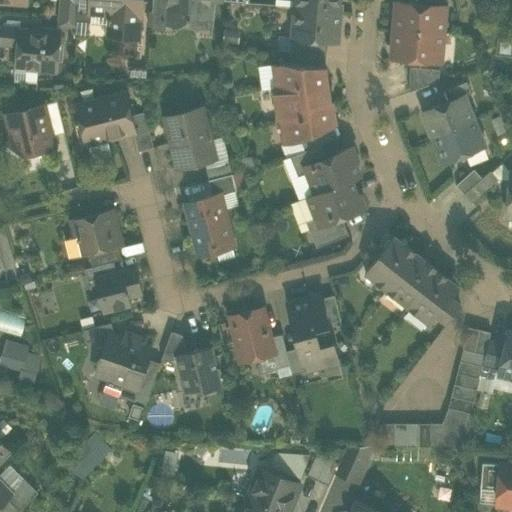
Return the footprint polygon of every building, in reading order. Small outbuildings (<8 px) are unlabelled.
[(61,0),(60,23),(77,24),(78,0),(61,0)] [(78,0),(77,20),(90,21),(91,12),(90,12),(90,0),(78,0)] [(108,35),(138,37),(140,0),(90,0),(90,12),(91,12),(109,13),(109,17),(107,17),(107,21),(109,21),(108,35)] [(153,0),(151,26),(170,28),(171,18),(164,18),(165,0),(153,0)] [(208,27),(210,27),(212,0),(165,0),(164,18),(171,18),(192,20),(193,11),(209,12),(208,22),(208,27)] [(296,0),(296,7),(340,10),(340,0),(296,0)] [(397,1),(395,29),(442,33),(443,21),(440,17),(441,6),(441,5),(425,3),(397,1)] [(337,40),(340,10),(296,7),(293,35),(293,37),(328,40),(337,40)] [(193,11),(192,20),(208,22),(209,12),(193,11)] [(0,43),(18,45),(19,29),(20,29),(21,27),(0,25),(0,43)] [(46,31),(20,29),(19,29),(18,45),(16,66),(18,67),(18,63),(37,64),(37,68),(57,70),(60,33),(46,31)] [(441,45),(442,33),(395,29),(392,57),(436,61),(437,49),(441,45)] [(292,35),(290,50),(288,62),(324,65),(324,66),(325,66),(326,53),(328,40),(293,37),(293,35),(292,35)] [(278,118),(282,117),(304,114),(303,105),(330,101),(324,66),(324,65),(288,62),(283,61),(274,63),(278,87),(274,87),(278,118)] [(410,66),(409,91),(439,80),(440,69),(410,66)] [(445,89),(449,101),(460,96),(464,95),(471,93),(467,80),(445,89)] [(77,103),(87,142),(134,131),(135,130),(130,114),(125,92),(77,103)] [(464,95),(460,96),(464,107),(470,109),(464,95)] [(473,119),(470,109),(464,107),(460,96),(449,101),(423,111),(432,135),(473,119)] [(46,112),(52,134),(65,131),(57,100),(43,103),(45,112),(46,112)] [(332,101),(330,101),(303,105),(304,114),(282,117),(286,142),(295,141),(300,138),(334,125),(335,125),(332,101)] [(164,115),(177,168),(214,159),(208,133),(210,133),(203,105),(164,115)] [(9,142),(25,153),(54,145),(52,134),(46,112),(45,112),(40,113),(40,112),(29,106),(26,111),(27,111),(7,117),(12,138),(9,142)] [(134,131),(138,150),(153,147),(144,111),(130,114),(135,130),(134,131)] [(484,145),(473,119),(432,135),(443,161),(484,145)] [(300,138),(305,149),(291,155),(299,175),(308,171),(306,165),(329,156),(327,155),(322,143),(338,136),(334,125),(300,138)] [(308,171),(316,192),(351,178),(360,175),(355,162),(356,158),(351,145),(337,151),(336,153),(329,156),(306,165),(308,171)] [(206,167),(209,179),(232,173),(229,161),(206,167)] [(456,184),(464,193),(482,177),(474,168),(456,184)] [(491,169),(482,177),(464,193),(472,202),(499,178),(491,169)] [(232,173),(209,179),(213,194),(221,192),(221,194),(236,190),(232,173)] [(356,192),(351,178),(316,192),(308,196),(316,216),(318,222),(341,213),(349,210),(351,212),(365,206),(360,193),(356,192)] [(186,201),(197,248),(232,239),(221,194),(221,192),(213,194),(186,201)] [(71,218),(75,235),(70,236),(67,242),(69,252),(74,255),(84,253),(89,252),(118,245),(122,244),(113,208),(71,218)] [(306,220),(317,246),(349,233),(341,213),(318,222),(316,216),(306,220)] [(385,286),(387,288),(416,252),(414,251),(414,250),(407,244),(406,245),(394,235),(393,234),(393,235),(366,270),(365,271),(366,271),(379,282),(385,286)] [(116,270),(114,260),(122,258),(118,245),(89,252),(93,265),(92,266),(85,267),(88,279),(95,277),(95,275),(116,270)] [(437,269),(416,252),(387,288),(389,290),(390,291),(409,305),(437,269)] [(109,297),(112,308),(131,303),(129,295),(137,293),(134,281),(139,280),(136,265),(116,270),(95,275),(95,277),(101,299),(109,297)] [(438,270),(437,269),(409,305),(411,307),(416,311),(417,311),(430,322),(431,323),(431,322),(436,316),(450,297),(458,287),(459,286),(458,285),(446,276),(439,270),(438,270)] [(134,281),(137,293),(142,292),(139,280),(134,281)] [(307,360),(309,368),(339,361),(334,341),(320,345),(315,325),(329,322),(323,296),(322,291),(287,300),(298,346),(302,361),(307,360)] [(323,296),(329,322),(341,319),(335,293),(323,296)] [(103,310),(112,308),(109,297),(101,299),(103,310)] [(436,316),(446,324),(460,305),(450,297),(436,316)] [(230,314),(241,359),(273,351),(275,351),(271,335),(263,306),(230,314)] [(0,327),(21,333),(26,316),(0,308),(0,327)] [(84,328),(87,339),(109,334),(114,332),(111,321),(84,328)] [(463,348),(485,353),(490,331),(468,325),(463,348)] [(497,372),(511,376),(511,328),(508,328),(505,342),(499,366),(497,372)] [(162,357),(169,359),(177,357),(176,353),(187,350),(183,334),(172,330),(162,357)] [(124,382),(138,388),(152,350),(149,345),(141,342),(138,343),(124,338),(122,335),(114,332),(109,334),(97,369),(99,374),(108,377),(113,375),(121,377),(124,382)] [(277,366),(290,363),(287,349),(282,332),(271,335),(275,351),(273,351),(277,366)] [(0,346),(0,360),(20,367),(16,377),(32,383),(41,356),(25,350),(28,344),(4,336),(0,346)] [(489,338),(486,354),(480,373),(492,376),(494,364),(499,366),(505,342),(489,338)] [(198,387),(199,391),(221,385),(211,344),(187,350),(176,353),(177,357),(185,390),(198,387)] [(298,346),(287,349),(290,363),(292,372),(309,368),(307,360),(302,361),(298,346)] [(463,348),(448,406),(471,411),(480,373),(486,354),(485,353),(463,348)] [(442,421),(431,421),(431,444),(449,445),(461,447),(471,411),(448,406),(442,421)] [(383,444),(431,444),(431,421),(383,421),(383,444)] [(66,463),(82,478),(111,448),(95,433),(66,463)] [(0,504),(6,498),(11,493),(10,492),(0,482),(0,459),(9,450),(0,441),(0,504)] [(335,471),(358,482),(374,445),(347,444),(335,470),(335,471)] [(276,451),(271,464),(301,477),(310,453),(276,451)] [(307,474),(329,484),(339,462),(317,453),(307,474)] [(482,460),(480,487),(499,489),(501,462),(482,460)] [(498,502),(511,503),(511,463),(501,462),(499,489),(498,502)] [(260,466),(248,496),(287,511),(288,511),(300,483),(260,466)] [(6,498),(19,511),(38,491),(24,478),(10,492),(11,493),(6,498)] [(480,487),(479,500),(498,502),(499,489),(480,487)] [(287,511),(248,496),(241,511),(287,511)] [(383,511),(357,501),(352,511),(383,511)]
